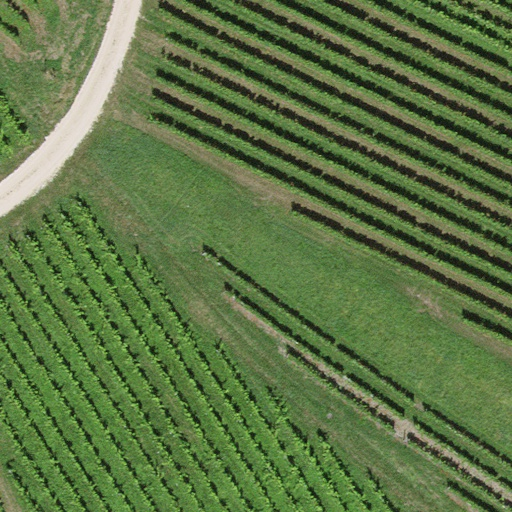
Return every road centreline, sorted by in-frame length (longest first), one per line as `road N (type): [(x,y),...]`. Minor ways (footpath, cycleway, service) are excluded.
road 1 (track): [(430,511),(208,322),(62,145)]
road 2 (track): [(62,145),(119,0)]
